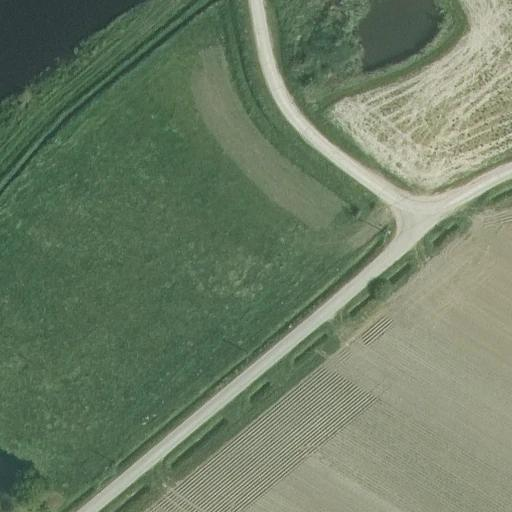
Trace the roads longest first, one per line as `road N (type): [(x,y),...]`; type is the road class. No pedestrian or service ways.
road 1 (unclassified): [(427,219),(86,511)]
road 2 (unclassified): [(427,219),(343,162),(284,105),(256,0)]
